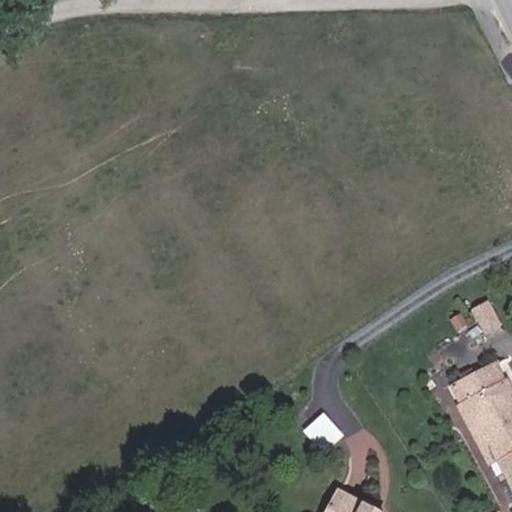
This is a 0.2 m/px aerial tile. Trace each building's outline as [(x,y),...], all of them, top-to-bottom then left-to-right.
[(501,327),(488,303),(473,311),(487,335),(501,327)] [(511,388),(508,381),(505,382),(496,364),(474,376),(463,382),(451,388),(461,406),(465,404),(497,463),(511,454),(511,388)] [(474,376),(471,370),(460,376),(463,382),(474,376)] [(497,463),(465,404),(461,406),(458,407),(490,467),(497,463)] [(327,453),(348,435),(328,412),(307,430),(327,453)] [(511,454),(497,463),(511,489),(511,454)] [(162,494),(152,480),(136,491),(146,505),(162,494)] [(375,511),(339,493),(329,511),(375,511)]
